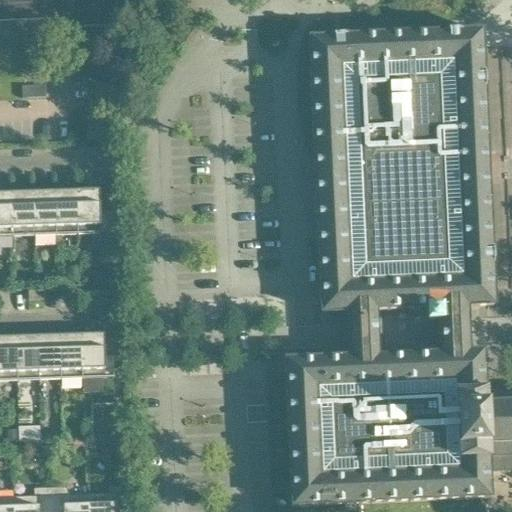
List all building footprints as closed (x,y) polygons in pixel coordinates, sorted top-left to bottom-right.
[(0,0),(0,22),(57,19),(58,31),(117,28),(115,0),(0,0)] [(330,40),(308,41),(321,314),(321,315),(348,314),(349,336),(350,359),(379,356),(378,335),(377,313),(404,312),(425,311),(425,324),(438,323),(439,333),(440,353),(468,353),(468,342),(467,332),(466,308),(493,307),(490,265),(492,265),(491,251),(490,251),(483,89),(484,89),(483,75),(482,75),(480,33),(463,34),(330,40)] [(281,96),(266,96),(266,116),(282,115),(281,96)] [(98,192),(75,193),(76,237),(109,236),(108,215),(98,215),(98,192)] [(76,237),(75,193),(53,194),(55,238),(76,237)] [(33,238),(32,194),(10,195),(12,239),(33,238)] [(55,238),(53,194),(32,194),(33,238),(55,238)] [(0,239),(12,239),(10,195),(0,195),(0,239)] [(78,301),(78,287),(70,287),(71,301),(78,301)] [(86,287),(78,287),(78,301),(86,301),(86,287)] [(36,302),(35,288),(27,288),(28,302),(36,302)] [(43,302),(43,288),(35,288),(36,302),(43,302)] [(102,340),(102,336),(79,337),(81,381),(113,380),(113,361),(119,360),(119,340),(102,340)] [(81,381),(79,337),(58,338),(60,382),(81,381)] [(60,382),(58,338),(36,339),(38,383),(60,382)] [(0,383),(16,383),(15,339),(0,339),(0,383)] [(38,383),(36,339),(15,339),(16,383),(38,383)] [(291,361),(285,362),(291,508),(484,500),(489,499),(488,472),(511,471),(511,392),(484,394),(482,353),(468,353),(440,353),(407,355),(379,356),(350,359),(291,361)] [(108,496),(88,496),(87,511),(125,511),(125,487),(108,488),(108,496)] [(87,511),(88,496),(67,497),(67,489),(50,490),(50,511),(87,511)] [(50,511),(50,490),(33,490),(34,498),(13,499),(13,511),(50,511)] [(0,511),(13,511),(13,499),(0,499),(0,511)]
